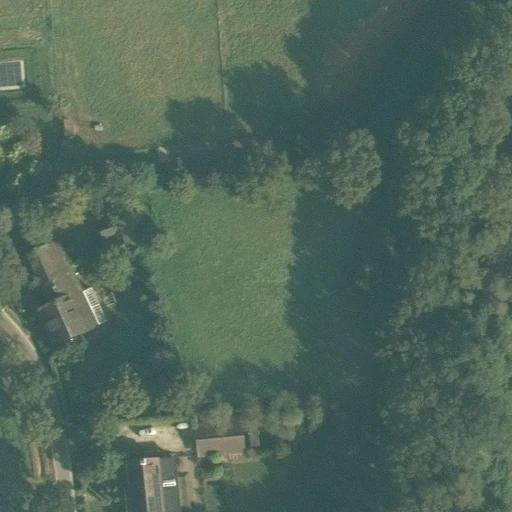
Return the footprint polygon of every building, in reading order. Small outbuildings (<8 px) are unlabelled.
[(131,244),(123,219),(99,227),(103,239),(114,236),(119,248),(131,244)] [(56,346),(98,327),(97,326),(106,322),(91,289),(82,293),(58,242),(27,257),(50,307),(40,311),(56,346)] [(257,419),(247,420),(249,445),(259,445),(257,419)] [(198,456),(218,454),(245,452),(243,424),(196,428),(198,456)] [(177,479),(175,459),(157,461),(128,464),(132,499),(127,500),(128,511),(164,511),(161,481),(177,479)]
